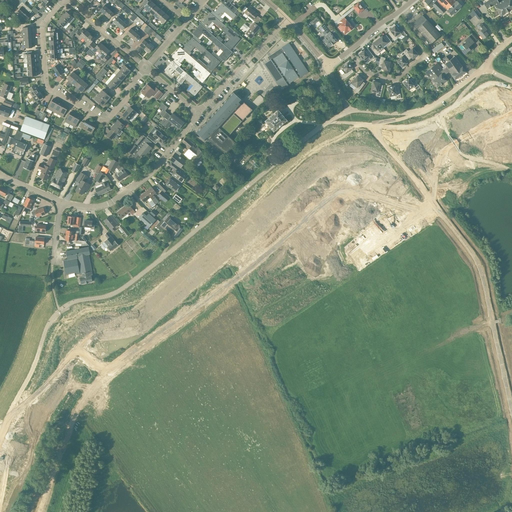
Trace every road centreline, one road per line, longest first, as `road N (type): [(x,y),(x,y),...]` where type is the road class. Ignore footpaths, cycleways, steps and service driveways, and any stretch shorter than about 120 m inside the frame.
road 1 (unclassified): [(0,445),(59,334),(88,313),(141,302),(253,209)]
road 2 (track): [(511,406),(476,259),(397,159)]
road 3 (residential): [(63,0),(41,23),(46,90),(104,119),(144,69)]
road 4 (residential): [(60,201),(92,208),(109,202),(152,173),(196,114)]
road 5 (residential): [(348,110),(367,122),(410,123),(475,88),(486,66)]
road 6 (unclassified): [(491,98),(406,136),(354,136)]
road 7 (residential): [(348,51),(371,74),(401,73),(425,54),(394,15)]
road 8 (residential): [(253,209),(267,169),(348,110)]
road 9 (residential): [(196,114),(285,20)]
road 10 (unclassified): [(354,136),(309,155),(253,209)]
